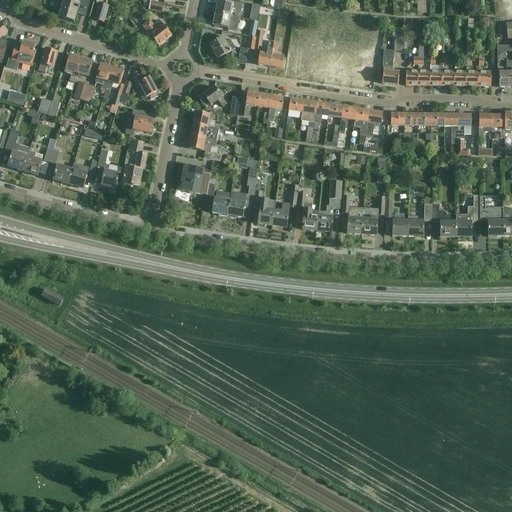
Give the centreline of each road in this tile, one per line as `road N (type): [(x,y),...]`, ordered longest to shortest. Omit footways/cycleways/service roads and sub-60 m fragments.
road 1 (residential): [(511,262),(371,261),(149,230)]
road 2 (primary): [(511,294),(346,292),(192,271)]
road 3 (residential): [(511,105),(374,100),(198,69)]
road 4 (primary): [(192,271),(0,221)]
road 5 (primary): [(0,237),(192,271)]
road 6 (residential): [(165,65),(16,21),(1,0)]
road 7 (residential): [(149,230),(0,190)]
road 8 (residential): [(149,230),(178,85)]
